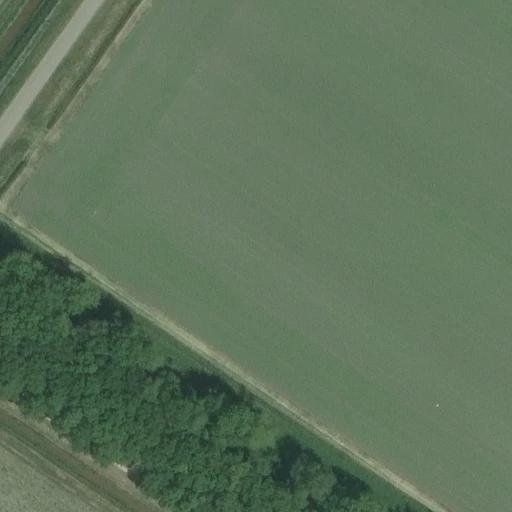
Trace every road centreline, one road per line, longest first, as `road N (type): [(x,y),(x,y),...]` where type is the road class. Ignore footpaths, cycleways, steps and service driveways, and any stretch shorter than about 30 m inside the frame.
road 1 (track): [(0,375),(199,511)]
road 2 (unclassified): [(0,131),(93,0)]
